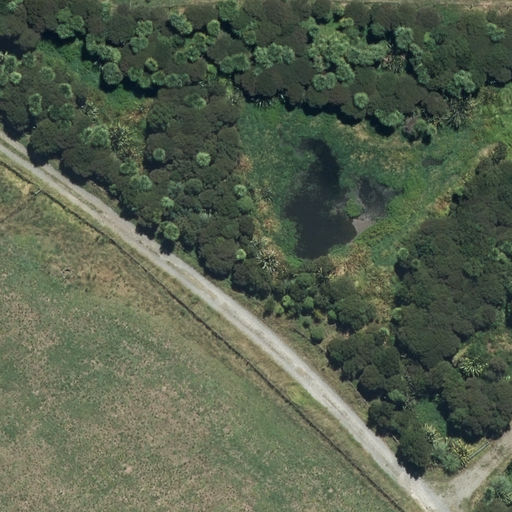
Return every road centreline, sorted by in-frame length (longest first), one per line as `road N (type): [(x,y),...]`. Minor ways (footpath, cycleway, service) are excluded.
road 1 (unknown): [(0,118),(274,321),(328,387),(384,437)]
road 2 (unknown): [(384,437),(422,446),(511,339)]
